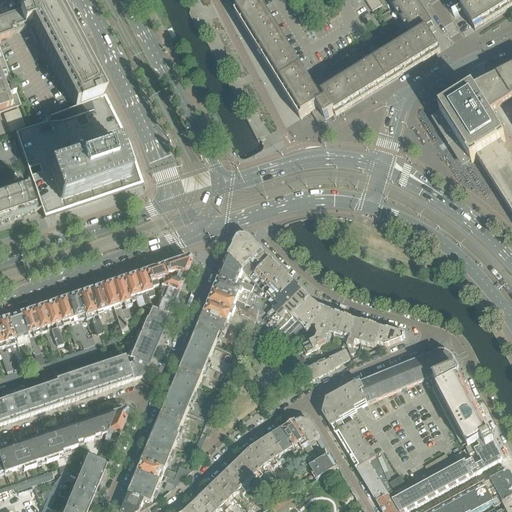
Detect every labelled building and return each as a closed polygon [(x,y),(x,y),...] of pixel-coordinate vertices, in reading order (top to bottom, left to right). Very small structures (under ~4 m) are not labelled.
[(336,118),(353,108),(423,64),(441,53),(430,35),(435,32),(432,27),(433,26),(416,0),(364,0),(372,13),(382,7),(379,1),(381,0),(388,0),(414,42),(317,101),(302,76),(262,11),(265,10),(258,0),(250,0),(253,4),(235,15),(301,120),(314,112),(321,124),(325,121),(334,116),(336,118)] [(511,0),(481,0),(480,1),(472,6),(471,6),(462,12),(458,15),(456,11),(452,14),(455,19),(459,17),(464,14),(475,32),(476,31),(484,26),(493,21),(501,16),(511,10),(511,9),(511,0)] [(0,114),(21,107),(0,50),(0,41),(13,36),(33,29),(75,109),(75,110),(99,101),(99,100),(96,93),(101,91),(100,90),(98,91),(92,79),(94,78),(93,77),(92,78),(86,66),(87,66),(87,64),(85,65),(79,54),(81,53),(80,51),(78,52),(72,41),(74,40),(73,39),(72,40),(66,28),(67,27),(67,26),(65,27),(59,15),(61,15),(60,13),(58,14),(54,6),(56,5),(55,4),(12,20),(6,22),(0,23),(0,114)] [(511,161),(502,145),(506,142),(488,115),(511,101),(511,100),(511,69),(503,74),(497,77),(472,89),(442,104),(446,110),(444,112),(444,111),(440,114),(442,116),(435,120),(464,165),(470,161),(472,164),(475,162),(475,161),(478,160),(511,214),(511,161)] [(143,187),(129,148),(105,99),(104,99),(104,98),(99,100),(99,101),(75,110),(45,122),(46,126),(15,136),(33,187),(34,192),(41,211),(44,221),(143,187)] [(0,225),(41,211),(34,192),(29,194),(27,190),(27,189),(0,197),(0,225)] [(259,271),(270,260),(249,238),(245,237),(242,237),(238,238),(236,243),(234,246),(229,258),(230,258),(241,270),(244,273),(243,274),(253,284),(258,280),(255,275),(259,271)] [(254,290),(243,286),(243,285),(240,284),(239,284),(243,274),(244,273),(241,270),(230,258),(229,258),(227,261),(228,261),(226,266),(221,278),(219,281),(250,294),(265,300),(266,298),(265,296),(263,294),(261,292),(256,286),(254,290)] [(182,286),(191,264),(191,262),(189,259),(188,259),(186,259),(163,267),(167,279),(182,286)] [(270,291),(286,276),(270,260),(259,271),(255,275),(258,280),(265,288),(261,292),(263,294),(265,296),(270,291)] [(167,279),(163,267),(145,273),(151,291),(158,289),(160,289),(163,291),(168,282),(167,279)] [(151,291),(145,273),(134,277),(145,308),(150,306),(150,305),(148,299),(153,297),(152,293),(151,291)] [(278,300),(294,284),(286,276),(270,291),(278,300)] [(145,308),(134,277),(123,281),(132,305),(135,303),(138,310),(143,308),(145,308)] [(178,297),(182,286),(167,279),(168,282),(163,291),(178,297)] [(132,305),(123,281),(111,285),(119,308),(122,307),(124,311),(132,308),(132,307),(132,305)] [(248,299),(250,294),(219,281),(214,292),(251,307),(253,301),(248,299)] [(292,319),(294,317),(310,301),(311,301),(294,284),(278,300),(276,302),(271,306),(265,313),(262,316),(259,315),(259,317),(256,322),(255,323),(271,339),(292,319)] [(121,314),(119,308),(111,285),(88,293),(101,329),(117,323),(121,337),(128,334),(124,323),(130,321),(127,312),(121,314)] [(174,307),(178,297),(163,291),(159,300),(174,307)] [(256,322),(259,317),(259,315),(261,311),(251,307),(214,292),(214,293),(210,303),(256,322)] [(101,329),(88,293),(77,296),(85,321),(86,323),(91,321),(97,339),(99,346),(106,344),(101,329)] [(86,342),(80,322),(85,321),(77,296),(65,300),(73,325),(74,324),(75,327),(74,327),(81,345),(83,352),(89,350),(89,349),(94,347),(92,340),(86,342)] [(73,325),(65,300),(54,304),(62,328),(67,327),(74,347),(81,345),(74,327),(71,328),(70,326),(73,325)] [(169,319),(174,307),(159,300),(156,307),(150,305),(150,306),(145,308),(143,308),(151,312),(151,311),(154,312),(169,319)] [(261,311),(259,315),(262,316),(265,313),(271,306),(265,300),(261,311)] [(317,318),(320,309),(310,301),(294,317),(308,331),(312,327),(311,327),(314,318),(317,318)] [(256,322),(210,303),(205,315),(228,325),(245,332),(250,334),(251,335),(255,323),(256,322)] [(62,328),(54,304),(43,308),(50,329),(54,328),(55,332),(51,333),(57,350),(63,348),(58,331),(63,329),(62,328)] [(51,333),(50,329),(43,308),(32,312),(40,337),(45,335),(51,352),(57,350),(51,333)] [(328,341),(327,339),(329,338),(330,335),(334,337),(335,336),(342,317),(320,309),(317,318),(314,318),(311,327),(312,327),(317,329),(316,332),(318,336),(316,341),(302,348),(306,357),(326,347),(325,344),(326,345),(328,341)] [(160,338),(169,319),(154,312),(151,311),(151,312),(147,321),(146,321),(142,331),(160,338)] [(41,356),(35,339),(40,338),(40,337),(32,312),(20,316),(29,344),(34,357),(34,358),(35,361),(38,368),(43,366),(40,356),(41,356)] [(225,331),(228,325),(205,315),(200,326),(225,337),(227,332),(225,331)] [(29,344),(20,316),(9,320),(18,348),(29,344)] [(363,345),(369,325),(362,323),(361,324),(352,321),(351,320),(342,317),(335,336),(342,338),(341,341),(349,343),(348,347),(349,348),(352,357),(356,355),(354,350),(355,348),(356,344),(363,345)] [(18,348),(9,320),(0,322),(0,331),(14,375),(20,373),(22,372),(21,370),(19,370),(12,350),(12,348),(17,346),(17,348),(18,348)] [(404,341),(404,335),(387,330),(387,331),(386,331),(377,329),(376,327),(369,325),(363,345),(375,349),(377,345),(386,348),(404,341)] [(206,369),(216,346),(220,335),(225,337),(200,326),(186,361),(206,369)] [(14,375),(0,331),(0,355),(6,373),(1,375),(3,379),(14,375)] [(148,369),(160,338),(142,331),(134,350),(129,361),(133,363),(148,369)] [(245,345),(250,334),(245,332),(240,343),(245,345)] [(119,346),(119,345),(117,340),(106,344),(99,346),(96,348),(98,353),(108,349),(119,346)] [(241,356),(245,345),(240,343),(236,354),(241,356)] [(98,353),(96,348),(89,350),(83,352),(73,355),(75,361),(98,353)] [(350,363),(346,352),(325,362),(330,373),(350,363)] [(486,437),(456,380),(460,378),(456,370),(459,369),(459,368),(458,367),(452,357),(452,356),(440,352),(361,384),(364,391),(361,393),(364,398),(366,404),(367,407),(368,406),(434,379),(438,387),(432,390),(435,395),(435,396),(463,449),(467,447),(468,449),(472,447),(477,444),(482,441),(487,449),(494,445),(489,435),(486,437)] [(231,379),(241,356),(236,354),(226,377),(231,379)] [(50,369),(75,361),(73,355),(60,360),(54,362),(49,363),(49,365),(50,369)] [(132,383),(127,368),(124,360),(103,368),(110,390),(132,383)] [(38,368),(35,361),(24,365),(26,372),(38,368)] [(192,403),(206,369),(186,361),(181,371),(172,394),(192,403)] [(330,373),(325,362),(304,372),(309,383),(310,384),(330,373)] [(144,376),(148,369),(133,363),(131,366),(127,368),(132,383),(140,380),(144,377),(144,376)] [(16,381),(40,374),(51,370),(50,369),(49,365),(43,366),(38,368),(26,372),(21,374),(20,373),(14,375),(16,381)] [(110,390),(103,368),(80,375),(88,398),(102,393),(110,390)] [(0,386),(16,381),(14,375),(3,379),(0,379),(0,386)] [(88,398),(80,375),(56,383),(56,385),(64,406),(88,398)] [(224,397),(231,379),(226,377),(219,395),(224,397)] [(367,407),(366,404),(364,398),(361,393),(364,391),(361,384),(356,386),(351,389),(328,402),(324,415),(332,429),(341,424),(340,421),(350,416),(361,410),(367,407)] [(64,406),(56,385),(22,397),(29,418),(64,406)] [(178,436),(188,413),(192,403),(172,394),(158,428),(178,436)] [(217,413),(224,397),(219,395),(212,411),(217,413)] [(0,428),(29,418),(22,397),(0,404),(0,428)] [(212,424),(217,413),(212,411),(208,422),(212,424)] [(113,451),(128,417),(128,416),(127,414),(125,412),(124,412),(123,412),(116,414),(105,438),(102,447),(113,451)] [(105,438),(116,414),(88,424),(94,440),(100,438),(100,439),(105,438)] [(341,444),(360,432),(350,416),(340,421),(341,424),(332,429),(341,444)] [(203,446),(212,424),(208,422),(198,444),(203,446)] [(321,440),(311,424),(302,422),(297,425),(310,446),(311,447),(318,442),(323,451),(326,449),(321,440)] [(310,446),(297,425),(295,423),(287,428),(283,431),(283,430),(282,431),(298,454),(299,454),(298,452),(301,450),(302,452),(310,446)] [(94,442),(93,440),(94,440),(88,424),(71,430),(55,435),(63,458),(78,453),(76,446),(82,444),(83,445),(94,442)] [(174,452),(180,437),(178,436),(158,428),(152,443),(174,452)] [(298,454),(282,431),(263,443),(278,467),(283,475),(286,473),(281,465),(282,464),(280,461),(281,458),(289,453),(292,453),(295,457),(298,454)] [(346,452),(365,441),(360,432),(341,444),(346,452)] [(63,458),(55,435),(33,442),(42,467),(58,461),(58,459),(63,458)] [(370,450),(365,441),(346,452),(352,461),(370,450)] [(502,460),(499,455),(494,445),(487,449),(482,441),(477,444),(480,449),(475,452),(472,447),(468,449),(467,450),(473,462),(466,466),(473,479),(501,464),(502,460)] [(42,467),(33,442),(11,450),(18,472),(22,470),(23,473),(42,467)] [(166,470),(174,452),(152,443),(144,461),(166,470)] [(278,467),(263,443),(251,451),(244,458),(263,478),(267,475),(264,472),(264,469),(265,469),(269,466),(272,466),(274,469),(278,467)] [(198,457),(203,446),(198,444),(195,452),(193,455),(198,457)] [(113,451),(102,447),(99,453),(101,454),(103,450),(97,464),(106,468),(113,451)] [(18,472),(11,450),(0,453),(0,465),(3,475),(4,477),(18,472)] [(357,470),(375,459),(370,450),(352,461),(357,470)] [(91,456),(78,451),(80,456),(89,460),(91,456)] [(337,469),(329,457),(325,451),(306,462),(310,468),(314,475),(312,476),(316,482),(337,469)] [(473,479),(466,466),(460,454),(455,457),(460,466),(455,468),(464,484),(473,479)] [(186,472),(191,474),(198,457),(193,455),(186,472)] [(247,486),(254,479),(257,478),(260,481),(265,487),(268,484),(263,478),(244,458),(226,475),(246,495),(249,492),(246,489),(247,486)] [(391,491),(388,483),(378,459),(376,460),(375,459),(357,470),(377,503),(388,497),(393,494),(396,501),(393,504),(395,507),(398,511),(412,511),(400,490),(393,494),(391,491)] [(106,468),(97,464),(86,460),(78,480),(70,477),(65,473),(60,478),(65,482),(75,486),(73,492),(93,500),(106,468)] [(176,478),(177,476),(166,471),(166,470),(144,461),(139,472),(161,481),(163,477),(166,478),(164,483),(173,487),(176,488),(184,481),(176,478)] [(464,484),(455,468),(450,471),(445,463),(440,466),(453,490),(464,484)] [(61,476),(66,470),(65,466),(58,468),(61,476)] [(453,490),(440,466),(434,469),(438,477),(434,479),(443,495),(453,490)] [(176,478),(184,481),(191,474),(186,472),(180,469),(177,476),(176,478)] [(159,487),(161,481),(139,472),(135,484),(157,493),(159,487)] [(15,494),(53,481),(51,474),(0,491),(0,495),(14,491),(15,494)] [(443,495),(434,479),(430,482),(426,474),(420,478),(433,501),(443,495)] [(511,486),(511,479),(510,475),(507,474),(484,486),(488,494),(495,490),(497,494),(511,486)] [(230,503),(237,495),(240,495),(243,498),(246,495),(226,475),(209,491),(229,511),(232,508),(229,505),(230,503)] [(433,501),(420,478),(414,481),(418,488),(414,491),(422,506),(433,501)] [(310,486),(306,480),(298,485),(302,491),(310,486)] [(173,487),(164,483),(162,483),(161,487),(171,491),(173,487)] [(154,500),(157,493),(135,484),(130,495),(145,502),(149,504),(149,503),(152,504),(154,500)] [(422,506),(414,491),(410,493),(406,486),(400,490),(412,511),(422,506)] [(493,502),(488,494),(484,486),(473,492),(483,511),(491,511),(489,506),(493,504),(493,502)] [(502,505),(511,499),(511,486),(497,494),(501,501),(499,502),(498,499),(493,502),(493,504),(496,509),(502,506),(501,505),(502,505)] [(87,511),(88,511),(93,500),(73,492),(69,502),(64,511),(53,511),(50,511),(59,490),(53,487),(42,511),(87,511)] [(219,511),(220,511),(223,511),(227,511),(229,511),(209,491),(192,508),(195,511),(219,511)] [(483,511),(473,492),(464,498),(470,511),(483,511)] [(143,511),(153,506),(152,504),(149,503),(149,504),(145,502),(130,495),(122,511),(143,511)] [(385,511),(395,507),(393,504),(388,497),(377,503),(382,511),(385,511)] [(273,511),(276,511),(292,502),(293,502),(290,498),(271,509),(273,511)] [(470,511),(464,498),(449,506),(452,511),(470,511)] [(500,511),(511,511),(511,499),(502,505),(505,511),(502,511),(500,511)] [(263,511),(265,511),(272,508),(269,503),(261,509),(263,511)]
